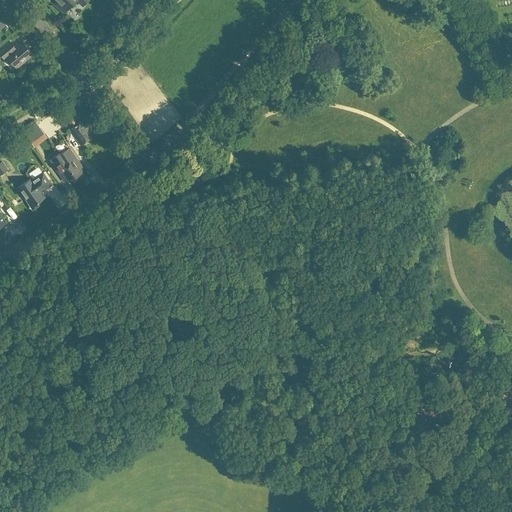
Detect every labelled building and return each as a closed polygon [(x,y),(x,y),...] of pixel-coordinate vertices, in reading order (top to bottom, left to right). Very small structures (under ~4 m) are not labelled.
[(82,6),(88,0),(58,0),(54,5),(64,14),(76,0),(82,6)] [(16,67),(32,54),(21,42),(14,48),(9,42),(0,49),(0,53),(5,60),(8,58),(16,67)] [(94,136),(82,121),(78,124),(71,116),(76,113),(71,106),(58,116),(63,123),(66,120),(73,128),(69,131),(81,146),(94,136)] [(52,130),(59,124),(52,115),(45,120),(52,130)] [(51,130),(43,120),(37,125),(43,132),(45,134),(51,130)] [(43,132),(37,125),(35,121),(22,132),(30,143),(43,132)] [(82,168),(69,148),(64,152),(59,155),(64,161),(77,180),(83,176),(83,174),(80,169),(82,168)] [(77,180),(64,161),(59,155),(54,158),(50,161),(65,183),(67,182),(68,183),(71,184),(77,180)] [(44,198),(40,191),(43,189),(44,189),(51,185),(42,173),(32,180),(31,178),(18,187),(28,203),(27,203),(31,209),(34,209),(37,207),(38,204),(37,202),(44,198)] [(494,408),(511,408),(511,389),(495,389),(494,408)]
